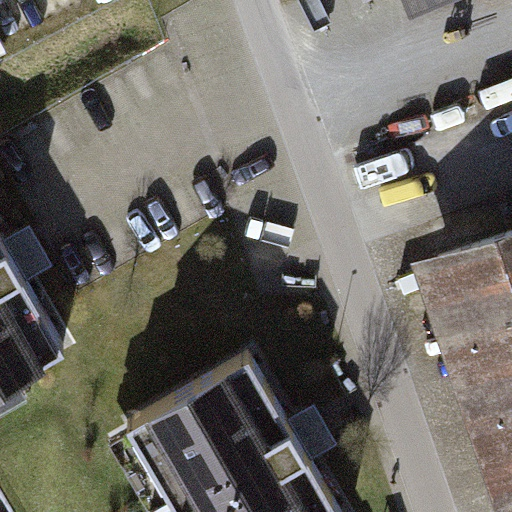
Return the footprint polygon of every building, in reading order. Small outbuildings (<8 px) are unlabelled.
[(413,0),(419,13),(449,0),(413,0)] [(511,231),(433,259),(511,484),(511,231)] [(0,232),(0,403),(74,361),(0,232)] [(122,334),(0,403),(0,442),(6,454),(0,457),(0,486),(8,499),(14,511),(189,511),(136,421),(164,405),(122,334)] [(164,405),(136,421),(189,511),(345,511),(253,354),(164,405)]
